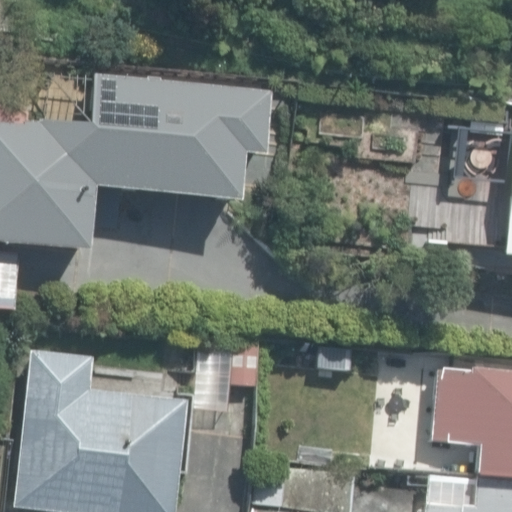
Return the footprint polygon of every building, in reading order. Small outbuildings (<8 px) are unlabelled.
[(0,0),(0,33),(9,34),(11,1),(0,0)] [(259,159),(266,95),(90,75),(84,129),(44,126),(33,115),(27,108),(19,102),(12,97),(3,94),(0,93),(0,245),(81,253),(87,191),(232,207),(238,156),(259,159)] [(496,258),(511,259),(511,112),(496,258)] [(0,311),(8,312),(14,254),(0,252),(0,311)] [(9,508),(41,511),(166,511),(179,405),(83,393),(87,359),(27,352),(9,508)] [(474,447),(470,478),(511,482),(511,373),(466,369),(466,374),(433,370),(432,383),(407,380),(405,403),(429,406),(425,441),(474,447)] [(248,504),(306,511),(345,511),(349,474),(281,468),(281,474),(251,471),(248,504)] [(511,511),(511,482),(470,478),(470,481),(424,476),(419,511),(511,511)]
